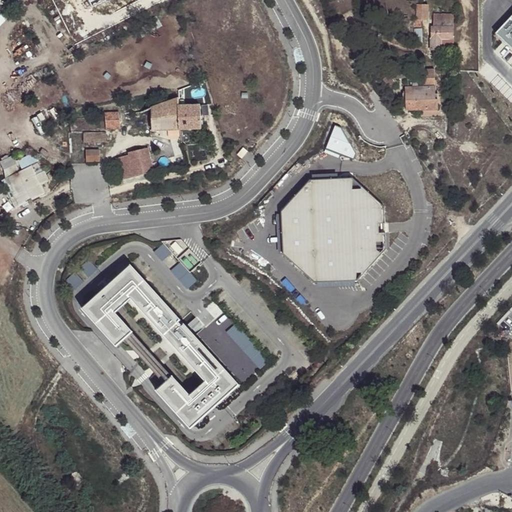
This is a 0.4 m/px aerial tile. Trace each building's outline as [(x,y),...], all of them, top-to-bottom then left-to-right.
[(428,5),(417,5),(416,27),(421,27),(421,19),(428,19),(428,5)] [(454,14),(435,14),(434,28),(432,28),(432,50),(455,50),(454,14)] [(511,16),(495,35),(511,50),(511,16)] [(422,29),(414,29),(414,43),(420,43),(423,43),(422,29)] [(415,64),(415,72),(426,72),(426,63),(415,64)] [(437,72),(426,72),(427,89),(437,89),(437,72)] [(404,73),(403,73),(394,80),(398,86),(409,78),(404,73)] [(388,93),(398,86),(394,80),(389,75),(382,81),(388,93)] [(437,89),(427,89),(419,90),(420,112),(440,112),(440,101),(437,102),(437,89)] [(420,112),(419,90),(413,90),(408,90),(408,113),(420,112)] [(150,109),(152,134),(179,132),(177,109),(179,109),(177,100),(150,109)] [(177,109),(179,132),(201,131),(199,107),(179,109),(177,109)] [(120,128),(119,111),(104,112),(105,129),(120,128)] [(32,119),(42,136),(48,132),(37,116),(32,119)] [(336,126),(327,150),(354,161),(357,154),(342,129),(336,126)] [(104,136),(82,135),(82,145),(104,146),(104,136)] [(121,184),(154,174),(147,150),(128,155),(128,159),(115,162),(121,184)] [(98,153),(85,154),(85,165),(98,164),(98,153)] [(12,155),(0,161),(8,178),(17,196),(14,198),(11,200),(15,209),(44,194),(40,186),(48,181),(43,171),(40,173),(35,175),(30,166),(19,172),(18,170),(22,168),(20,163),(17,164),(12,155)] [(40,173),(36,164),(30,166),(35,175),(40,173)] [(17,196),(8,178),(5,179),(14,198),(17,196)] [(354,179),(310,181),(283,212),(284,255),(316,283),(360,281),(387,250),(386,207),(354,179)] [(130,267),(82,311),(117,349),(132,334),(116,316),(130,302),(205,383),(189,397),(173,379),(157,394),(192,431),(239,387),(130,267)]
